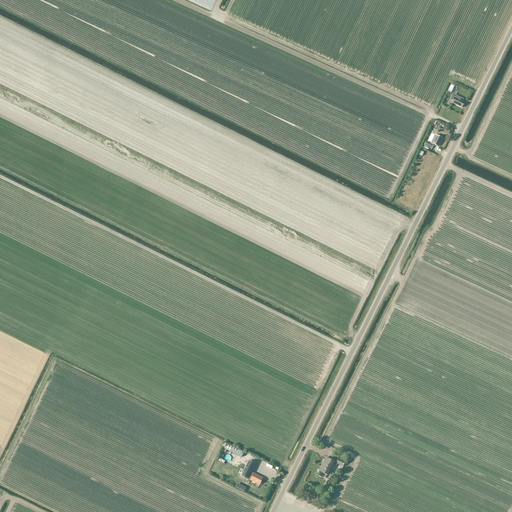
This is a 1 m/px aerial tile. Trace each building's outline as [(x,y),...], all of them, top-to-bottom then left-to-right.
[(453,96),(451,100),(453,101),(452,103),(462,108),(465,103),(463,102),(464,99),(456,95),(455,97),(453,96)] [(435,135),(431,143),(438,147),(442,138),(435,135)] [(221,447),(223,448),(242,457),(244,452),(224,442),(221,447)] [(326,458),(319,470),(328,475),(334,462),(326,458)] [(346,462),(337,458),(335,462),(343,467),(346,462)] [(243,472),(241,476),(250,480),(260,485),(263,478),(252,472),(256,463),(249,459),(243,472)] [(233,482),(239,485),(241,479),(235,476),(233,482)]
